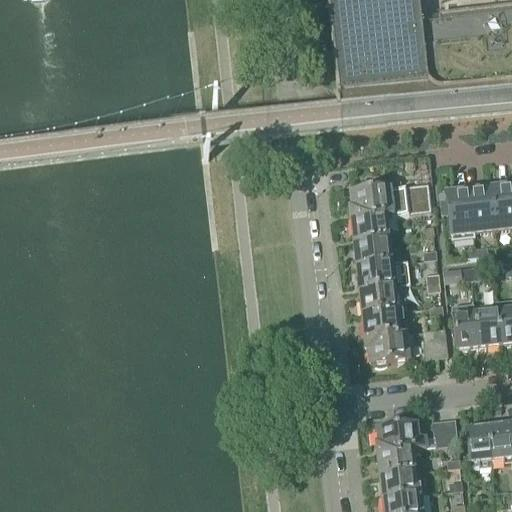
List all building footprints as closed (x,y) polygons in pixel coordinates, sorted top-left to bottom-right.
[(325,0),(328,16),(335,85),(342,142),(346,141),(415,134),(511,122),(511,10),(496,12),(441,18),(440,18),(439,19),(438,19),(438,20),(438,21),(438,26),(420,28),(420,22),(418,7),(417,4),(417,0),(325,0)] [(427,191),(417,192),(419,219),(430,218),(427,191)] [(419,219),(417,192),(406,193),(409,220),(419,219)] [(511,203),(511,193),(489,195),(494,237),(511,235),(511,203)] [(478,194),(468,195),(473,239),(474,239),(494,237),(489,195),(478,197),(478,194)] [(351,226),(386,223),(392,222),(388,195),(367,197),(366,197),(365,196),(363,196),(361,196),(359,196),(357,196),(356,197),(354,199),(350,199),(352,215),(350,215),(350,220),(351,226)] [(446,205),(439,206),(441,222),(448,221),(450,242),(451,247),(473,244),(474,244),(474,239),(473,239),(468,195),(457,197),(458,199),(445,200),(446,205)] [(354,250),(388,246),(386,223),(351,226),(353,243),(353,250),(354,250)] [(433,241),(432,233),(420,235),(421,243),(433,241)] [(356,273),(356,274),(390,270),(388,246),(354,250),(356,267),(355,267),(356,273)] [(487,254),(474,256),(474,257),(475,264),(476,264),(488,262),(487,254)] [(436,265),(435,257),(423,259),(424,266),(436,265)] [(390,270),(356,274),(358,290),(359,297),(397,293),(409,292),(409,291),(408,283),(406,270),(406,268),(395,269),(390,270)] [(477,273),(470,274),(471,286),(478,285),(477,273)] [(471,286),(470,274),(442,277),(444,291),(461,289),(461,287),(471,286)] [(426,282),(427,290),(438,289),(438,281),(426,282)] [(438,289),(427,290),(427,298),(439,297),(438,289)] [(360,305),(362,321),(395,317),(394,304),(398,303),(397,293),(359,297),(359,299),(360,305)] [(511,307),(494,310),(499,351),(511,349),(511,307)] [(494,311),(474,313),(478,354),(499,351),(494,310),(494,311)] [(473,311),(450,313),(451,323),(455,356),(478,354),(474,313),(473,313),(473,311)] [(442,321),(441,313),(429,314),(430,322),(442,321)] [(362,329),(364,345),(398,341),(396,327),(401,327),(400,317),(395,317),(362,321),(362,322),(362,329)] [(444,336),(433,337),(436,365),(447,363),(444,336)] [(436,365),(433,337),(422,338),(425,366),(436,365)] [(408,340),(398,341),(364,345),(364,346),(365,352),(366,356),(368,356),(369,372),(373,371),(376,372),(378,373),(380,373),(382,372),(383,372),(385,371),(387,370),(407,368),(405,351),(410,351),(408,340)] [(454,427),(443,428),(446,453),(457,452),(454,427)] [(446,453),(443,428),(432,429),(433,444),(435,454),(435,455),(446,453)] [(414,431),(394,434),(393,433),(392,433),(390,432),(388,432),(386,433),(384,433),(382,434),(381,435),(377,436),(378,451),(376,451),(377,461),(411,457),(425,456),(425,455),(435,454),(433,444),(416,446),(414,431)] [(490,433),(487,433),(491,466),(503,465),(503,469),(511,468),(511,458),(509,431),(499,432),(490,433)] [(492,473),(491,466),(487,433),(484,434),(484,433),(476,434),(476,435),(464,436),(469,473),(477,472),(478,475),(492,473)] [(411,457),(377,461),(380,482),(414,478),(411,457)] [(460,473),(459,467),(446,468),(447,475),(460,473)] [(414,478),(380,482),(382,505),(420,501),(419,491),(415,492),(414,478)] [(462,497),(461,489),(449,490),(450,498),(462,497)] [(382,505),(382,511),(421,511),(420,501),(382,505)] [(481,511),(480,501),(471,502),(472,511),(481,511)]
